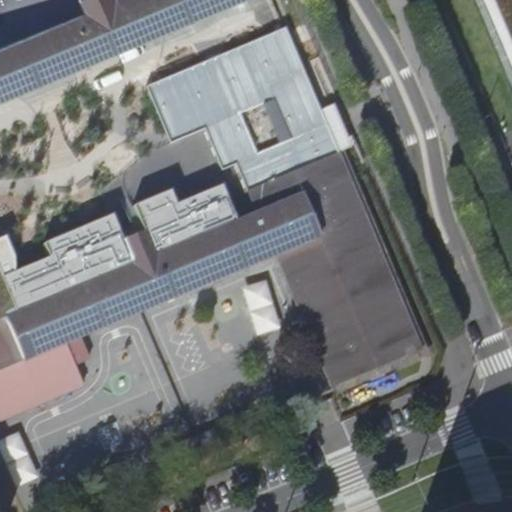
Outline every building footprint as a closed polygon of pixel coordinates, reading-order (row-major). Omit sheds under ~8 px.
[(0,49),(0,99),(233,0),(107,0),(109,3),(0,49)] [(0,26),(0,49),(109,3),(107,0),(0,0),(0,18),(3,25),(0,26)] [(511,0),(473,0),(511,94),(511,0)] [(0,418),(79,385),(62,344),(273,254),(330,387),(417,350),(335,154),(247,191),(255,212),(198,236),(153,255),(116,270),(72,289),(14,313),(0,280),(0,418)] [(140,226),(153,255),(198,236),(185,207),(140,226)] [(60,260),(72,289),(116,270),(104,242),(60,260)]
